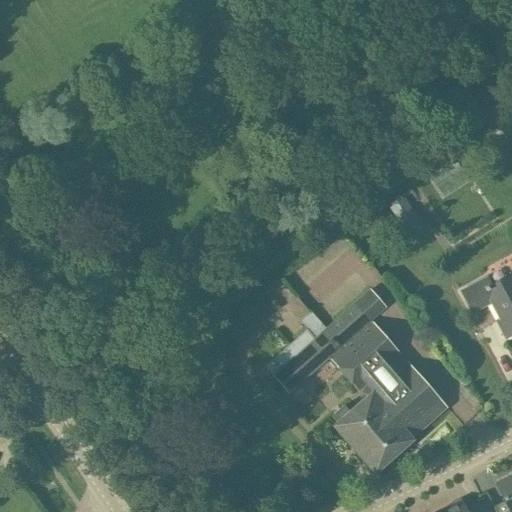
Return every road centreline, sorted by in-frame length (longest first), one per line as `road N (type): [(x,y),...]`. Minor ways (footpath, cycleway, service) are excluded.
road 1 (tertiary): [(116,511),(0,337)]
road 2 (tertiary): [(353,511),(511,431)]
